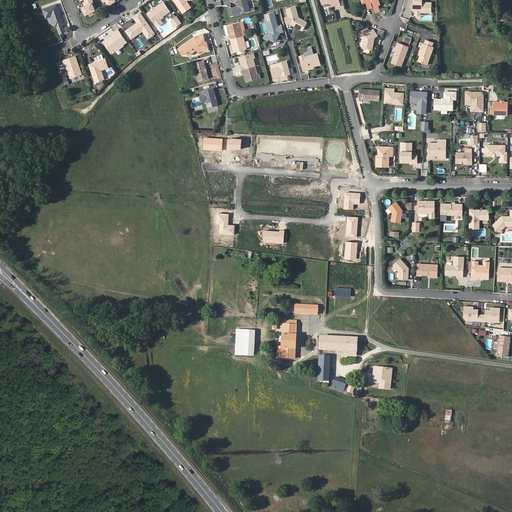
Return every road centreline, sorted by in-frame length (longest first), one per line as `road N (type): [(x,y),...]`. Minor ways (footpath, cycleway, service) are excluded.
road 1 (track): [(200,337),(207,200),(169,52),(213,19)]
road 2 (primary): [(0,271),(118,390),(221,511)]
road 3 (unknown): [(374,182),(246,169),(237,211),(243,215),(331,221)]
road 4 (track): [(365,336),(366,203),(334,79)]
road 5 (residential): [(511,298),(382,290),(374,182)]
road 6 (residential): [(208,0),(235,90),(346,78)]
road 7 (residential): [(511,366),(384,347),(365,336)]
road 8 (residential): [(511,186),(374,182)]
